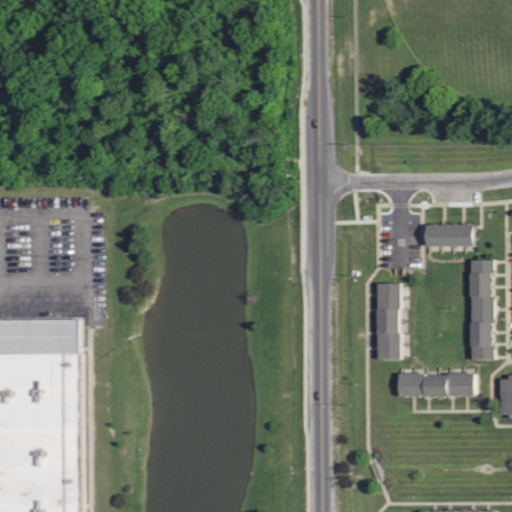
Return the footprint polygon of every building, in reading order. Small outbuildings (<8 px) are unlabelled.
[(477,245),(429,245),(429,224),(477,224),(477,245)] [(477,257),(478,358),(501,358),(501,343),(498,343),(498,320),(501,320),(500,293),(498,293),(497,270),(500,270),(499,256),(477,257)] [(383,280),(384,357),(407,356),(407,328),(404,328),(404,305),(406,305),(406,279),(383,280)] [(0,511),(0,351),(87,350),(89,511),(0,511)] [(405,370),(405,393),(481,392),(480,370),(454,370),(454,372),(431,373),(431,370),(405,370)]
